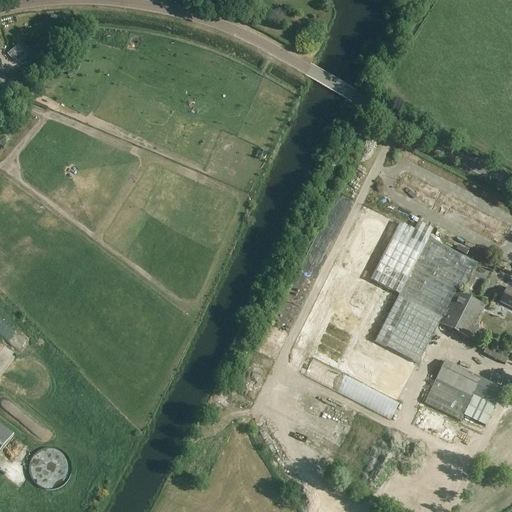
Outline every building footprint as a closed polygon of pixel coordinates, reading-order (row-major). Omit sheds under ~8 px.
[(13,65),(19,60),(11,51),(5,56),(13,65)] [(14,92),(17,85),(4,81),(2,88),(14,92)] [(398,224),(370,280),(378,285),(399,295),(375,342),(392,351),(418,365),(435,333),(439,325),(444,327),(474,343),(480,331),(474,328),(485,307),(456,292),(457,290),(461,293),(477,264),(471,262),(433,242),(428,239),(414,232),(398,224)] [(347,293),(345,300),(361,305),(364,294),(365,295),(366,291),(353,287),(351,294),(347,293)] [(501,304),(511,309),(511,291),(507,289),(501,304)] [(379,381),(386,384),(398,358),(392,355),(379,381)] [(314,360),(305,377),(391,421),(399,404),(314,360)] [(461,415),(476,380),(440,364),(422,404),(441,412),(444,405),(440,404),(444,395),(451,398),(451,399),(457,401),(452,411),(461,415)] [(448,441),(455,428),(422,410),(414,423),(448,441)] [(0,425),(0,453),(14,436),(0,425)] [(463,430),(458,440),(470,445),(474,435),(463,430)] [(444,449),(457,456),(460,450),(446,444),(444,449)] [(50,491),(52,491),(54,491),(55,491),(57,490),(59,489),(60,488),(63,487),(65,485),(66,483),(67,483),(68,480),(70,477),(70,474),(71,472),(71,470),(71,468),(70,466),(70,464),(69,461),(67,459),(65,456),(64,454),(62,453),(59,451),(56,450),(54,449),(52,449),(50,449),(48,449),(46,449),(44,450),(43,450),(41,451),(38,452),(37,453),(36,454),(33,457),(32,459),(31,460),(30,461),(29,464),(29,466),(29,468),(29,470),(29,472),(29,474),(30,477),(30,479),(31,481),(33,483),(34,484),(36,486),(37,487),(39,488),(41,489),(43,490),(46,491),(48,491),(50,491)] [(439,508),(445,496),(405,477),(402,484),(389,478),(386,484),(439,508)]
